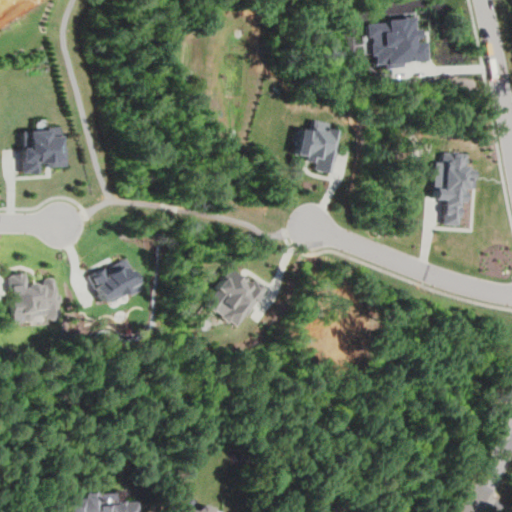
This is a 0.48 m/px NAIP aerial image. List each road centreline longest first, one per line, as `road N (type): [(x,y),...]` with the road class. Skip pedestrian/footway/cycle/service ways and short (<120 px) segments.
road 1 (residential): [(487,480),(511,428),(509,128),(478,0)]
road 2 (residential): [(511,291),(445,276),(309,225)]
